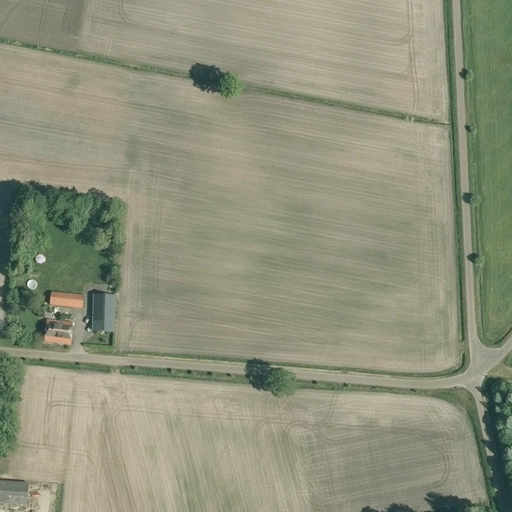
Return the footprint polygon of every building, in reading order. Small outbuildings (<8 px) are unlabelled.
[(31,286),(27,298),(35,300),(39,289),(31,286)] [(51,306),(83,308),(84,296),(52,292),(51,306)] [(94,296),(93,322),(97,322),(97,332),(115,332),(116,297),(94,296)] [(71,345),(73,323),(47,320),(45,342),(71,345)] [(0,485),(0,500),(28,502),(29,487),(0,485)]
